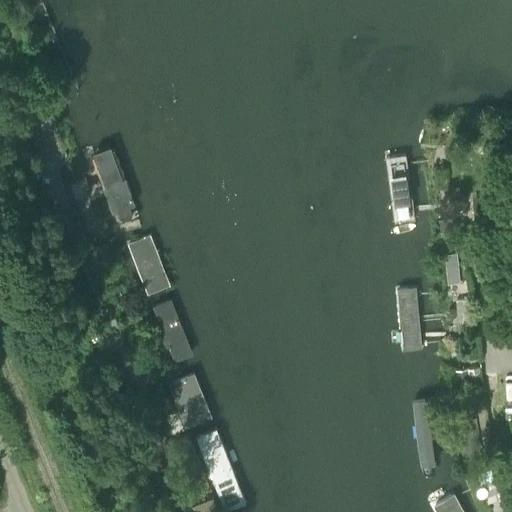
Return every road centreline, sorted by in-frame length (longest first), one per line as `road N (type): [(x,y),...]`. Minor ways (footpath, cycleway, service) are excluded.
road 1 (residential): [(185,511),(55,167)]
road 2 (track): [(55,167),(19,84),(0,11)]
